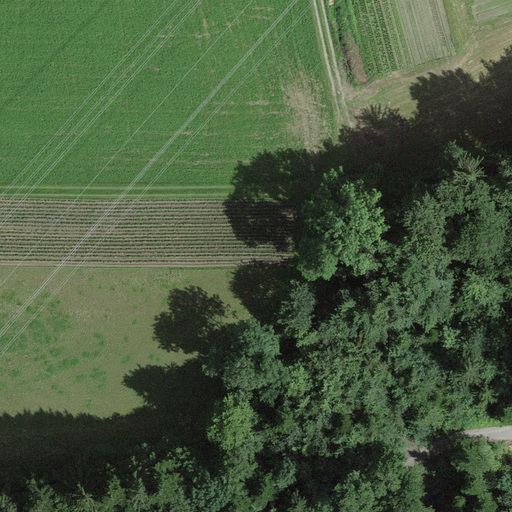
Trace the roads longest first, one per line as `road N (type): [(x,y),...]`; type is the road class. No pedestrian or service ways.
road 1 (track): [(317,0),(363,182),(375,272)]
road 2 (track): [(370,511),(456,440),(511,428)]
